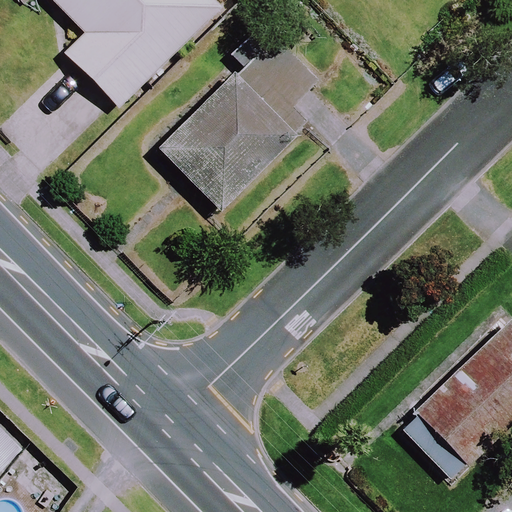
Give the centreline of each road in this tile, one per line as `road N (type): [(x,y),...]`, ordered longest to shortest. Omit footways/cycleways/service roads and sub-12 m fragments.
road 1 (residential): [(511,90),(167,429)]
road 2 (tertiary): [(167,429),(0,265)]
